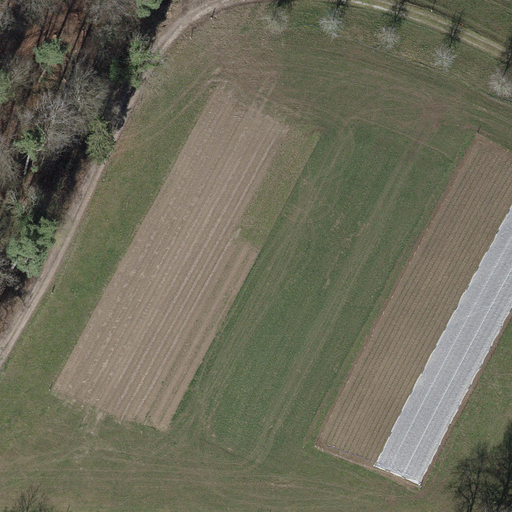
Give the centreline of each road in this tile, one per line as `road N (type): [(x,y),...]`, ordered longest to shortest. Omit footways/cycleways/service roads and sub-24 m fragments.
road 1 (track): [(0,352),(152,60),(183,25),(235,0)]
road 2 (track): [(360,0),(427,16),(511,58)]
